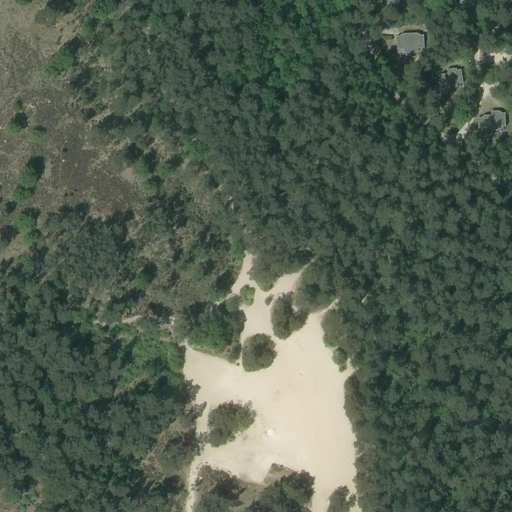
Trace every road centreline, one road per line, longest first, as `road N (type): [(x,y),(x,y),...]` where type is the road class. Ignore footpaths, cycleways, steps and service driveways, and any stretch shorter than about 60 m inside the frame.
road 1 (track): [(391,511),(336,279),(322,254),(243,240)]
road 2 (track): [(243,240),(241,279),(206,317),(153,326),(10,321)]
road 3 (track): [(157,0),(140,27),(140,56),(243,240)]
road 4 (track): [(322,254),(433,127)]
road 5 (track): [(457,145),(482,90),(482,30),(511,13)]
